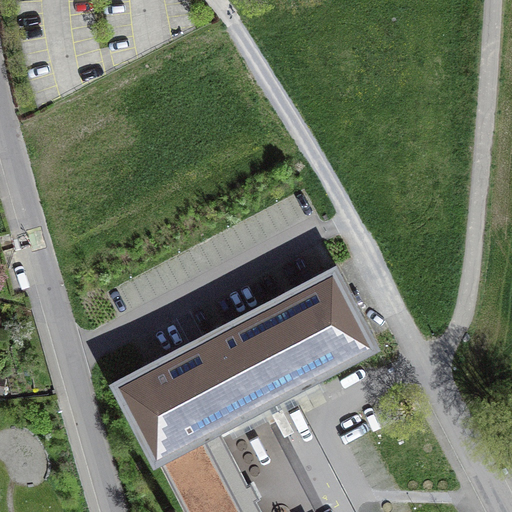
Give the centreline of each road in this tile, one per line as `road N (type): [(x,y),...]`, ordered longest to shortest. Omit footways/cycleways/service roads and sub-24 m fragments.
road 1 (residential): [(0,105),(113,511)]
road 2 (track): [(231,20),(426,363)]
road 3 (unclassified): [(426,363),(455,330),(469,288),(493,0)]
road 4 (unclassified): [(426,363),(503,511)]
